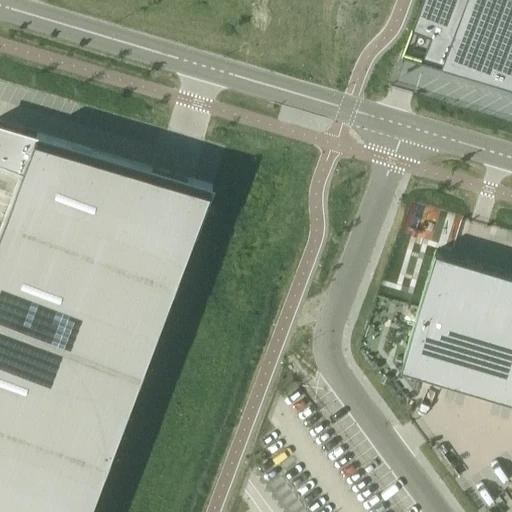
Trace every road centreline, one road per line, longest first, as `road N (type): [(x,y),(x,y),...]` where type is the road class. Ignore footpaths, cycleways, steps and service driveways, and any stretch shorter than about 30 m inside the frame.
road 1 (unclassified): [(436,511),(329,364),(325,335),(403,126)]
road 2 (unclassified): [(0,4),(403,126)]
